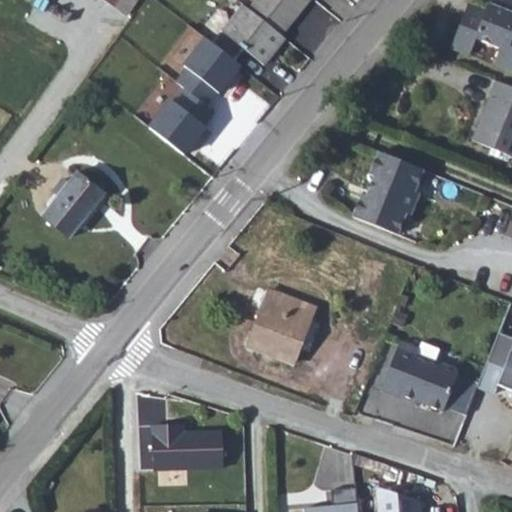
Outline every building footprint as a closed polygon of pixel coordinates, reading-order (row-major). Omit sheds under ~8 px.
[(114,0),(111,6),(126,16),(137,0),(114,0)] [(243,4),(222,29),(265,64),(286,38),(282,35),(310,0),(255,0),(249,8),(243,4)] [(511,0),(491,0),(486,11),(470,4),(451,48),(471,56),(478,41),(502,51),(495,66),(511,73),(511,0)] [(187,90),(207,105),(217,91),(223,95),(244,67),(205,37),(183,66),(189,71),(179,83),(187,90)] [(511,159),(511,90),(493,83),(487,98),(490,99),(472,144),(511,159)] [(147,128),(186,158),(209,126),(202,124),(211,112),(207,105),(187,90),(178,102),(171,97),(147,128)] [(420,175),(373,155),(363,178),(370,181),(361,201),(356,198),(347,220),(393,239),(402,217),(407,219),(415,199),(410,197),(420,175)] [(116,201),(86,178),(52,221),(81,244),(116,201)] [(511,244),(511,218),(503,240),(511,244)] [(372,262),(349,252),(338,278),(361,288),(372,262)] [(364,330),(386,338),(413,263),(390,255),(364,330)] [(328,309),(284,291),(260,350),(304,368),(328,309)] [(511,390),(511,338),(497,332),(475,389),(493,396),(497,385),(511,390)] [(419,346),(400,395),(434,408),(435,405),(460,416),(475,378),(477,374),(459,367),(457,371),(434,362),(438,353),(419,346)] [(155,469),(225,465),(223,428),(184,431),(183,424),(153,426),(155,469)] [(354,511),(353,488),(330,490),(332,506),(305,508),(305,511),(354,511)] [(427,511),(426,500),(377,490),(378,511),(427,511)]
